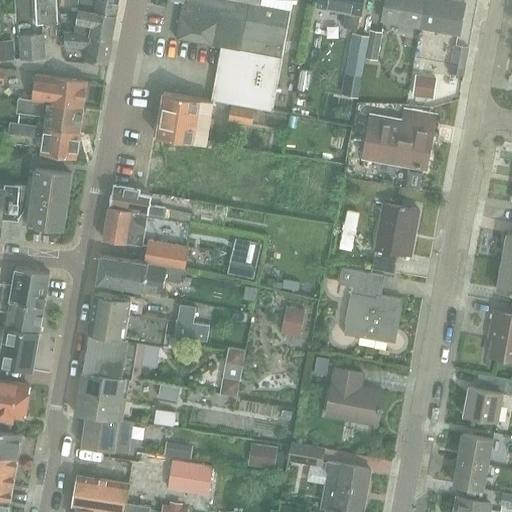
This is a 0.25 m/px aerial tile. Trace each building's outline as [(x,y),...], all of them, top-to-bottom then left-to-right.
[(35,0),(37,25),(59,23),(57,0),(35,0)] [(79,0),(78,8),(95,11),(116,15),(118,0),(79,0)] [(182,0),(176,39),(221,47),(211,99),(273,111),(273,110),(272,110),(292,1),(296,2),(296,0),(182,0)] [(363,0),(318,0),(318,6),(346,11),(343,27),(357,30),(360,14),(361,14),(363,0)] [(384,0),(381,20),(421,27),(425,0),(384,0)] [(465,4),(443,0),(425,0),(421,27),(460,34),(465,4)] [(80,12),(77,32),(91,33),(91,36),(112,39),(116,15),(95,11),(81,9),(80,12)] [(368,37),(364,58),(377,60),(382,32),(370,30),(368,37)] [(91,33),(77,32),(64,31),(65,47),(88,48),(86,59),(108,63),(112,39),(91,36),(91,33)] [(0,54),(15,54),(15,33),(0,33),(0,54)] [(22,59),(46,57),(44,35),(20,36),(22,59)] [(348,73),(344,94),(357,96),(361,76),(364,58),(368,37),(355,35),(348,73)] [(463,75),(468,48),(454,45),(449,75),(451,75),(451,73),(463,75)] [(377,64),(366,62),(362,87),(372,89),(377,64)] [(37,74),(33,98),(33,100),(83,106),(87,81),(37,74)] [(436,77),(416,75),(414,95),(433,97),(436,77)] [(164,92),(157,136),(204,143),(206,143),(213,100),(164,92)] [(45,114),(44,126),(44,127),(79,132),(83,107),(83,106),(33,100),(33,98),(19,96),(17,110),(45,114)] [(231,104),(228,120),(252,124),(255,108),(231,104)] [(435,115),(405,110),(403,120),(371,114),(363,157),(426,168),(429,151),(420,149),(424,125),(433,127),(435,115)] [(79,132),(44,127),(44,126),(10,121),(8,132),(42,137),(40,153),(76,158),(80,132),(79,132)] [(154,152),(147,192),(195,200),(202,161),(205,146),(156,138),(154,152)] [(28,224),(46,227),(63,229),(63,228),(58,227),(60,214),(65,215),(69,188),(64,187),(66,174),(71,174),(71,173),(36,168),(28,224)] [(109,206),(138,211),(138,213),(148,214),(186,221),(187,214),(165,210),(165,208),(150,205),(151,197),(139,194),(140,190),(113,185),(109,206)] [(0,186),(0,223),(1,223),(2,217),(17,218),(17,219),(18,217),(19,215),(22,210),(24,206),(25,202),(27,190),(12,188),(13,188),(0,186)] [(273,188),(271,200),(293,204),(295,192),(273,188)] [(238,193),(235,207),(249,209),(252,195),(238,193)] [(271,200),(269,212),(291,216),(293,204),(271,200)] [(376,248),(372,268),(395,272),(399,252),(410,254),(413,237),(409,237),(412,225),(416,226),(419,209),(385,203),(377,248),(376,248)] [(109,206),(103,239),(127,243),(142,246),(145,232),(148,214),(138,213),(138,211),(109,206)] [(511,234),(507,234),(502,261),(511,263),(511,234)] [(277,248),(277,236),(253,235),(253,247),(277,248)] [(133,260),(148,264),(168,266),(181,269),(185,270),(189,247),(148,240),(144,261),(133,259),(133,260)] [(96,283),(143,291),(148,264),(133,260),(100,255),(96,283)] [(258,265),(232,259),(229,273),(254,279),(258,265)] [(511,304),(511,263),(502,261),(497,289),(511,291),(511,301),(511,304)] [(168,266),(148,264),(143,291),(162,294),(164,280),(179,283),(181,275),(186,275),(186,270),(185,270),(181,269),(168,266)] [(0,282),(0,300),(43,308),(47,288),(49,274),(49,273),(27,269),(16,267),(13,284),(0,282)] [(395,342),(403,299),(381,295),(385,275),(342,267),(339,284),(353,287),(344,332),(395,342)] [(245,285),(243,299),(255,301),(258,288),(245,285)] [(141,315),(144,300),(94,292),(88,332),(90,332),(129,338),(129,340),(145,342),(163,345),(167,319),(141,315)] [(39,333),(43,308),(0,300),(0,310),(8,312),(6,327),(39,333)] [(176,336),(208,342),(210,325),(194,323),(196,307),(180,305),(176,336)] [(489,355),(511,359),(511,313),(493,310),(490,325),(494,326),(489,355)] [(0,345),(0,364),(32,370),(33,370),(35,357),(36,346),(38,335),(39,335),(39,333),(6,327),(2,346),(0,345)] [(90,332),(87,349),(86,349),(83,370),(126,377),(138,379),(145,342),(129,340),(129,338),(90,332)] [(230,347),(228,355),(235,364),(242,365),(245,350),(230,347)] [(382,411),(385,392),(356,386),(359,371),(336,367),(327,414),(377,423),(380,411),(382,411)] [(82,370),(79,388),(79,389),(81,390),(122,396),(126,377),(83,370),(82,370)] [(511,379),(489,376),(479,374),(476,387),(469,386),(464,415),(497,421),(502,393),(511,394),(511,379)] [(0,430),(9,432),(10,432),(12,419),(7,418),(8,414),(24,417),(29,387),(31,388),(31,386),(0,381),(0,430)] [(158,396),(178,400),(180,388),(160,384),(158,396)] [(75,413),(86,415),(118,419),(121,401),(80,394),(78,394),(75,413)] [(173,425),(175,412),(156,409),(154,423),(173,425)] [(122,420),(118,419),(86,415),(82,446),(117,451),(128,453),(128,452),(124,451),(126,440),(129,440),(132,422),(123,420),(123,419),(122,419),(122,420)] [(0,455),(17,459),(22,434),(10,432),(9,432),(0,430),(0,455)] [(462,433),(458,458),(488,464),(492,439),(462,433)] [(293,442),(289,460),(315,464),(316,459),(323,460),(325,448),(293,442)] [(0,499),(10,501),(17,459),(0,455),(0,499)] [(488,464),(458,458),(453,483),(483,489),(488,464)] [(212,467),(172,461),(168,491),(207,497),(212,467)] [(328,462),(319,511),(325,511),(326,509),(331,510),(342,511),(362,511),(370,469),(339,464),(328,462)] [(73,506),(76,506),(107,511),(150,511),(151,506),(137,504),(137,506),(127,505),(130,484),(78,475),(73,506)] [(511,494),(504,493),(502,505),(511,506),(511,494)] [(499,511),(489,510),(490,503),(456,497),(453,511),(499,511)] [(0,511),(7,511),(10,501),(0,499),(0,511)]
